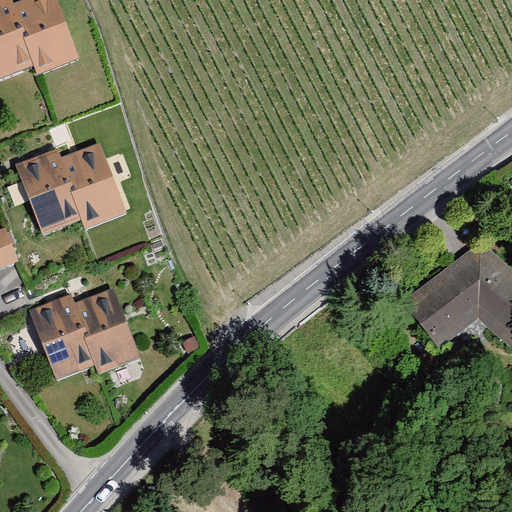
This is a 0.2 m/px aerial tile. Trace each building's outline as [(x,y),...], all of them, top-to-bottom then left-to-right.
[(19,0),(11,0),(0,4),(0,84),(39,69),(44,80),(89,63),(64,0),(51,0),(24,11),(19,0)] [(64,154),(21,170),(47,241),(86,227),(89,236),(133,219),(108,151),(69,166),(64,154)] [(0,290),(4,289),(0,277),(0,273),(26,265),(14,229),(0,234),(0,290)] [(511,265),(487,245),(408,305),(442,351),(485,319),(511,340),(511,265)] [(76,298),(33,315),(62,387),(100,371),(103,379),(148,361),(121,296),(82,312),(76,298)]
